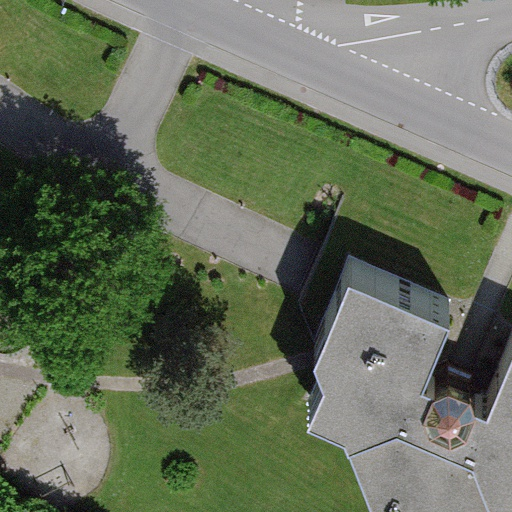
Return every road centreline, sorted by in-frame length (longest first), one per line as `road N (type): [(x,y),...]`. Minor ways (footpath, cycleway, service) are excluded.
road 1 (residential): [(138,0),(339,85)]
road 2 (residential): [(339,85),(511,158)]
road 3 (residential): [(339,85),(422,40),(511,19)]
